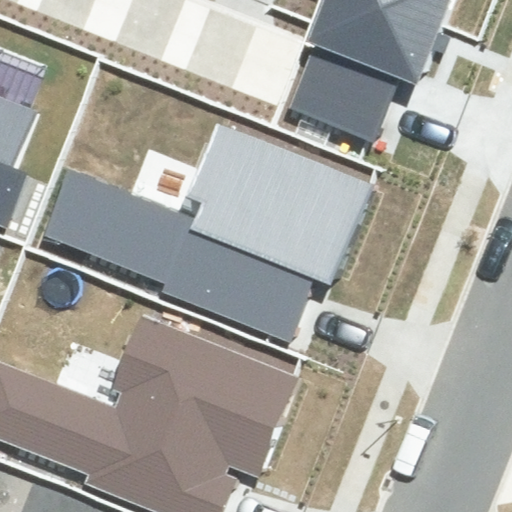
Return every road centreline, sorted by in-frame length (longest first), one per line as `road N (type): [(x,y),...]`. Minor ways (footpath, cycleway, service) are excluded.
road 1 (residential): [(255,59),(113,0)]
road 2 (residential): [(463,437),(511,309)]
